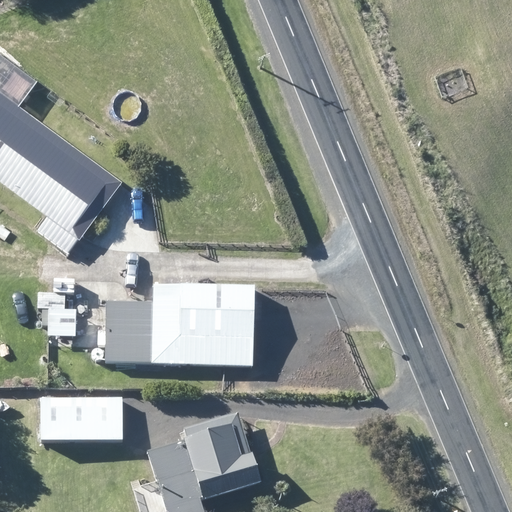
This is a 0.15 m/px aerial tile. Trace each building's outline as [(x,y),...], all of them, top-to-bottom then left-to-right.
[(115,194),(120,187),(0,99),(0,187),(44,220),(34,233),(66,257),(68,258),(82,240),(115,194)] [(146,366),(245,369),(248,292),(174,290),(174,299),(148,298),(147,340),(121,339),(120,363),(146,364),(146,366)] [(51,315),(65,316),(67,297),(36,294),(34,313),(51,315)] [(65,316),(51,315),(48,339),(74,342),(77,317),(65,316)] [(38,448),(120,446),(120,401),(37,403),(38,448)] [(198,511),(197,507),(258,487),(235,417),(180,435),(183,445),(143,458),(157,500),(160,511),(198,511)]
